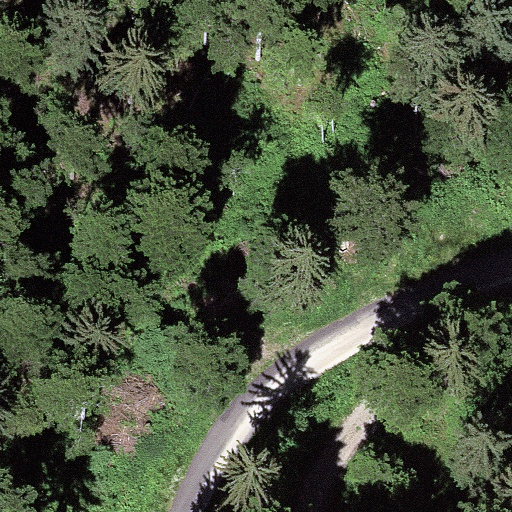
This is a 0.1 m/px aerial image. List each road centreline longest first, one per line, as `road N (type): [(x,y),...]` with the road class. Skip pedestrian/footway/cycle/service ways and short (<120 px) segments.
road 1 (unclassified): [(179,511),(229,423),(280,375),(396,307),(511,265)]
road 2 (track): [(488,272),(340,458),(316,511)]
